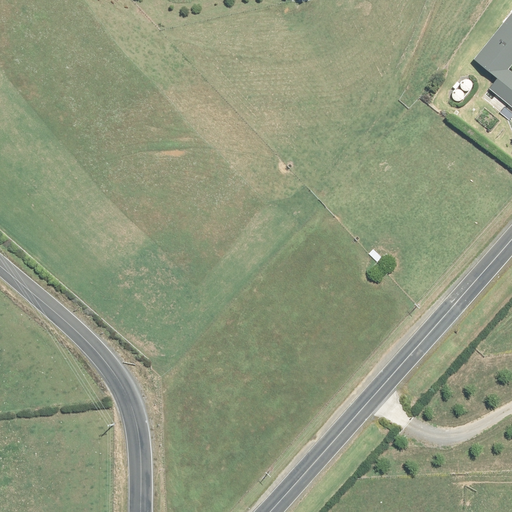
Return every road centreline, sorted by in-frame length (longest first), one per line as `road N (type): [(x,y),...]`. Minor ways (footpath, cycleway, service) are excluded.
road 1 (tertiary): [(511,239),(269,511)]
road 2 (unclassified): [(140,511),(141,452),(123,387),(80,332),(0,264)]
